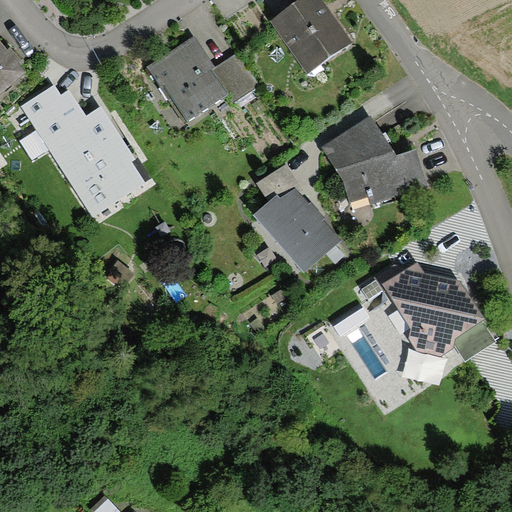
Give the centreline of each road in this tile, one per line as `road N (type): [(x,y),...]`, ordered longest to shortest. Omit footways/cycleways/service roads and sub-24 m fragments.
road 1 (residential): [(15,0),(52,42),(78,53),(107,48),(182,0)]
road 2 (residential): [(511,242),(442,98)]
road 3 (residential): [(442,98),(366,0)]
